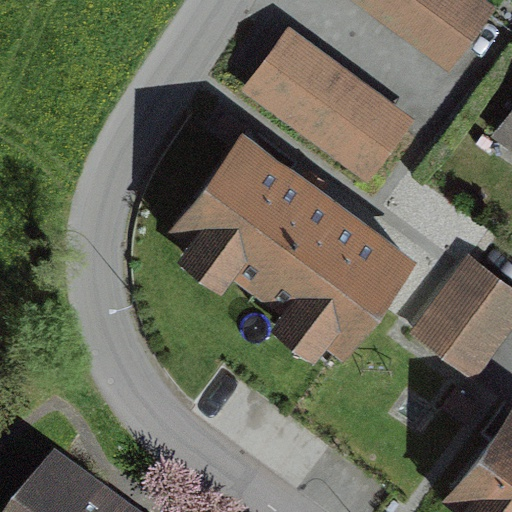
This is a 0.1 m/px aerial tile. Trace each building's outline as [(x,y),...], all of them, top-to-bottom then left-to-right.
[(475,0),(363,0),(448,63),(488,9),(475,0)] [(283,38),(244,91),(364,177),(403,124),(283,38)] [(511,116),(496,139),(511,150),(511,116)] [(242,140),(173,231),(335,353),(404,261),(242,140)] [(511,315),(511,298),(467,263),(418,326),(472,367),(511,315)] [(511,511),(511,411),(446,501),(461,511),(511,511)] [(102,511),(51,475),(23,511),(102,511)]
